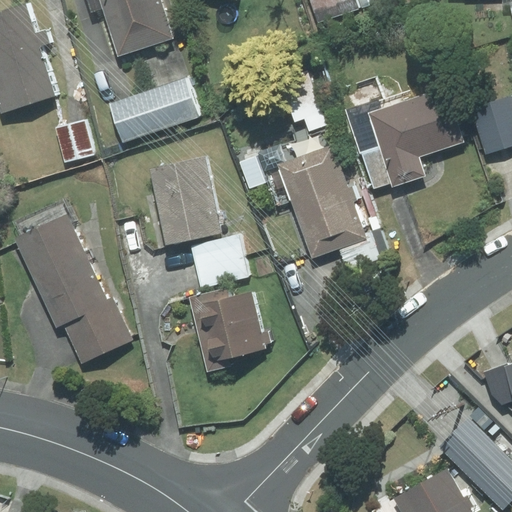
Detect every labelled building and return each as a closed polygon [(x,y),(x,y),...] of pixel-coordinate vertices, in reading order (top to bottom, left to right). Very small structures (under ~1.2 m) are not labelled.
[(164,0),(102,0),(117,53),(175,37),(164,0)] [(366,6),(363,0),(316,0),(324,22),(366,6)] [(29,2),(0,9),(0,115),(55,100),(29,2)] [(110,102),(124,145),(203,119),(189,76),(110,102)] [(446,85),(404,99),(366,111),(390,186),(428,174),(423,159),(465,145),(446,85)] [(511,95),(511,94),(471,107),(487,154),(511,145),(511,95)] [(87,120),(57,127),(67,166),(97,158),(87,120)] [(340,146),(280,165),(309,255),(369,235),(340,146)] [(205,156),(151,168),(169,247),(222,235),(205,156)] [(53,328),(65,322),(85,365),(137,341),(117,298),(109,302),(69,215),(13,241),(53,328)] [(247,280),(193,293),(212,367),(266,353),(247,280)] [(511,363),(485,371),(492,395),(502,401),(511,397),(511,363)] [(505,511),(511,501),(511,459),(470,416),(443,442),(447,453),(503,511),(505,511)] [(474,511),(451,465),(396,493),(405,511),(474,511)]
